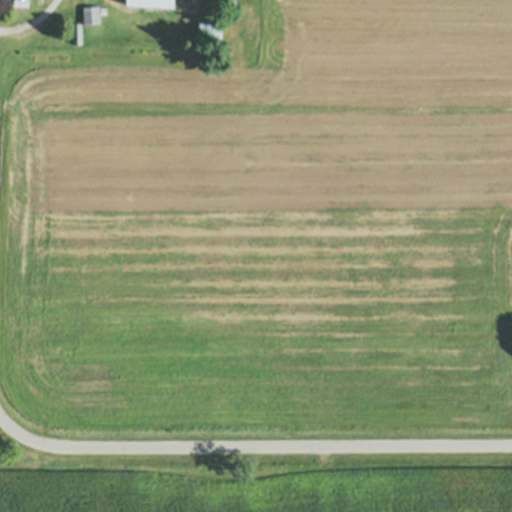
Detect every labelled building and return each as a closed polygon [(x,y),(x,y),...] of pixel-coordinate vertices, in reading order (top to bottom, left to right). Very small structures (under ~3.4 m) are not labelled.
[(18,0),(18,8),(35,9),(35,0),(18,0)] [(134,0),(134,9),(183,11),(183,0),(134,0)] [(236,7),(236,8),(235,8),(234,8),(233,8),(232,8),(231,7),(230,7),(230,6),(229,5),(229,4),(229,3),(229,2),(229,1),(230,1),(230,0),(237,0),(238,1),(238,2),(238,3),(238,4),(238,5),(238,6),(237,6),(237,7),(236,7)] [(83,7),(100,6),(100,8),(106,7),(107,14),(100,15),(101,24),(85,25),(83,7)] [(83,43),(73,43),(72,24),(82,23),(83,43)] [(200,23),(222,23),(222,39),(200,38),(200,23)]
